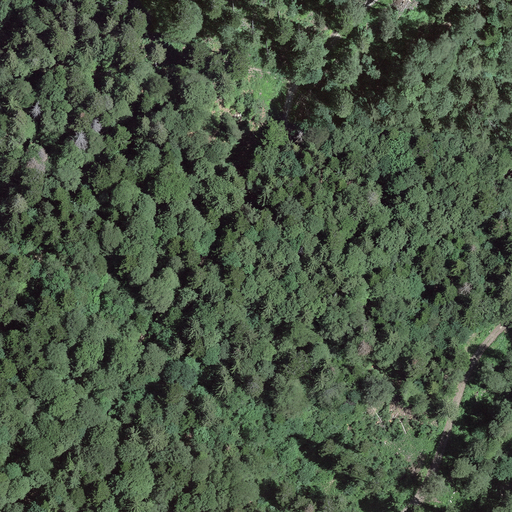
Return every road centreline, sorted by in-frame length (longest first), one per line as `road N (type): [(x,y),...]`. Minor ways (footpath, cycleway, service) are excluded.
road 1 (track): [(18,511),(107,402),(136,344),(264,183),(300,76),(373,0)]
road 2 (track): [(410,511),(431,482),(459,387),(511,319)]
